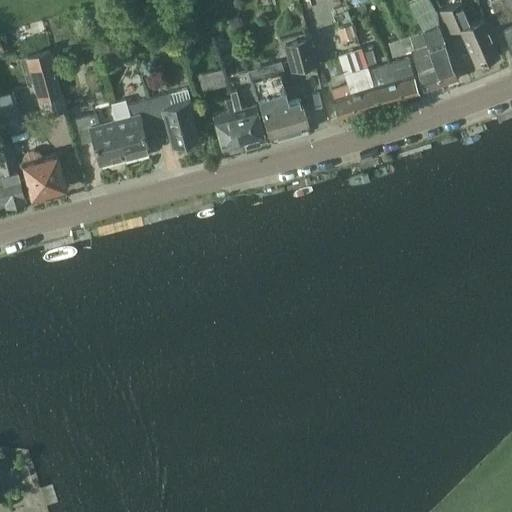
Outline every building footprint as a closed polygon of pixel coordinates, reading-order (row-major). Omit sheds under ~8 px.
[(492,0),(502,23),(511,18),(511,2),(511,0),(492,0)] [(479,61),(500,52),(485,16),(472,21),(464,1),(444,9),(453,31),(465,26),(479,61)] [(413,9),(422,29),(422,31),(424,30),(442,81),(458,76),(439,23),(429,2),(413,9)] [(422,31),(414,34),(410,21),(400,23),(404,37),(388,43),(392,57),(412,50),(426,87),(442,81),(424,30),(422,31)] [(316,63),(309,36),(286,42),(293,69),(316,63)] [(221,67),(208,70),(203,47),(190,50),(196,73),(194,74),(198,90),(226,84),(221,67)] [(50,48),(25,54),(38,101),(62,94),(50,48)] [(345,69),(349,82),(350,82),(358,109),(378,103),(367,69),(365,70),(363,63),(373,60),(369,48),(326,61),(330,74),(345,69)] [(407,57),(387,63),(397,97),(417,90),(407,57)] [(259,97),(262,108),(270,137),(307,128),(300,100),(288,103),(284,89),(289,88),(281,59),(248,69),(256,97),(259,97)] [(387,63),(367,69),(378,103),(397,97),(387,63)] [(338,115),(358,109),(350,82),(349,82),(330,88),(338,115)] [(0,88),(0,106),(6,128),(24,123),(14,85),(0,88)] [(187,86),(147,96),(153,120),(168,117),(174,141),(197,135),(188,99),(190,98),(187,86)] [(237,95),(231,97),(243,143),(264,137),(255,102),(240,106),(237,95)] [(109,105),(113,117),(114,117),(124,155),(148,148),(142,123),(153,120),(147,96),(127,101),(122,98),(113,100),(109,105)] [(222,149),(243,143),(231,97),(221,99),(224,110),(212,113),(222,149)] [(99,161),(124,155),(114,117),(113,117),(98,121),(95,110),(75,116),(81,140),(93,137),(99,161)] [(0,202),(25,196),(10,140),(0,142),(0,164),(1,168),(0,168),(0,202)] [(42,156),(39,152),(33,150),(27,152),(23,156),(22,162),(21,162),(30,195),(65,186),(56,153),(42,156)]
